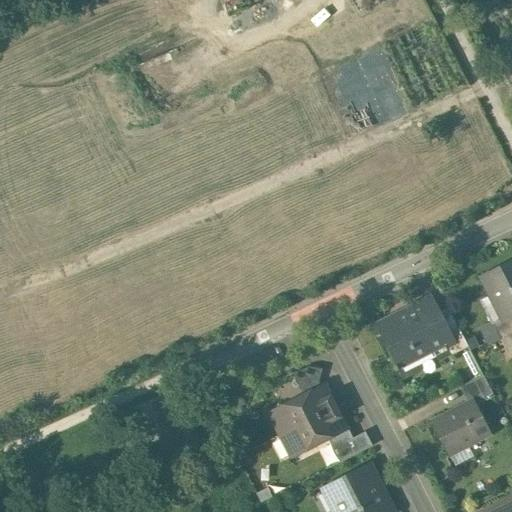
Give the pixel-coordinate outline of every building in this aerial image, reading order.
[(511,260),(481,276),(502,318),(504,317),(505,318),(511,314),(511,260)] [(428,298),(378,323),(396,357),(409,351),(414,360),(418,358),(433,351),(444,345),(451,341),(436,313),(428,298)] [(467,346),(447,307),(436,313),(451,341),(444,345),(449,355),(467,346)] [(511,314),(505,318),(504,317),(502,318),(492,324),(499,339),(511,332),(511,314)] [(511,332),(499,339),(508,356),(511,354),(511,332)] [(433,351),(418,358),(421,363),(422,365),(425,367),(428,367),(431,366),(433,364),(435,362),(435,359),(434,356),(435,355),(433,351)] [(309,366),(291,372),(302,395),(320,386),(318,381),(321,368),(309,366)] [(481,374),(458,386),(466,401),(471,399),(475,405),(493,396),(481,374)] [(302,395),(273,410),(284,432),(335,405),(332,404),(322,385),(320,386),(302,395)] [(475,405),(471,399),(466,401),(429,421),(446,452),(461,444),(463,447),(490,433),(475,405)] [(335,405),(284,432),(295,454),(327,437),(345,428),(344,427),(335,409),(335,406),(335,405)] [(345,428),(327,437),(339,461),(354,454),(347,440),(352,438),(346,426),(344,427),(345,428)] [(392,511),(368,465),(323,488),(334,511),(392,511)]
